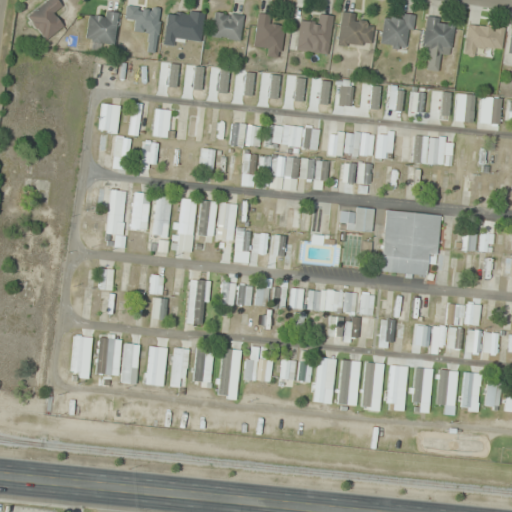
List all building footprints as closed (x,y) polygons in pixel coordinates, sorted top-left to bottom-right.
[(48,39),(63,24),(56,16),(64,7),(56,0),(46,0),(27,19),(48,39)] [(85,40),(114,44),(118,12),(99,10),(98,18),(88,17),(85,40)] [(204,12),(166,10),(164,44),(174,45),(174,38),(202,40),(204,12)] [(239,41),(244,16),(215,10),(210,35),(239,41)] [(372,25),(363,25),(364,14),(340,12),(338,45),(371,47),(372,25)] [(261,55),(280,57),(284,26),(269,24),(270,15),(257,13),(253,44),(263,46),(261,55)] [(413,15),(394,13),(394,20),(383,19),(380,46),(410,49),(413,15)] [(296,52),(330,53),(332,15),(321,14),(320,22),(298,21),(296,52)] [(423,51),(429,51),(428,70),(438,71),(440,52),(452,53),(454,19),(425,17),(423,51)] [(481,46),(501,48),(504,27),(467,23),(464,52),(480,54),(481,46)] [(498,125),(502,98),(482,95),(477,122),(498,125)] [(117,105),(101,103),(98,128),(115,130),(117,105)] [(129,134),(138,135),(141,103),(132,103),(129,134)] [(163,136),(163,110),(153,110),(153,136),(163,136)] [(246,114),(232,112),(228,145),(243,146),(246,114)] [(214,141),(214,121),(205,121),(205,140),(214,141)] [(265,149),(316,152),(318,126),(267,123),(265,149)] [(259,147),(261,126),(248,125),(246,145),(259,147)] [(341,156),(345,132),(331,130),(327,154),(341,156)] [(393,132),(377,131),(376,158),(391,159),(393,132)] [(373,135),(347,132),(344,155),(370,159),(373,135)] [(410,159),(410,134),(396,134),(396,159),(410,159)] [(130,139),(116,137),(114,156),(128,158),(130,139)] [(444,137),(427,137),(427,164),(444,164),(444,137)] [(199,169),(213,170),(215,149),(201,148),(199,169)] [(241,154),(235,153),(231,172),(238,173),(241,154)] [(243,186),(254,186),(254,154),(243,154),(243,186)] [(296,190),(296,179),(312,180),(313,159),(259,155),(257,178),(268,179),(268,188),(296,190)] [(314,188),(326,188),(326,160),(314,160),(314,188)] [(353,162),(342,162),(340,185),(352,185),(353,162)] [(356,185),(370,185),(371,163),(358,162),(356,185)] [(419,196),(420,167),(408,166),(407,195),(419,196)] [(444,192),(452,192),(452,176),(444,176),(444,192)] [(109,235),(124,235),(124,191),(109,191),(109,235)] [(145,231),(151,194),(135,191),(129,228),(145,231)] [(171,196),(156,194),(151,234),(167,236),(171,196)] [(217,202),(202,199),(196,236),(212,238),(217,202)] [(217,240),(232,241),(236,204),(220,202),(217,240)] [(339,228),(371,232),(374,209),(352,207),(351,212),(341,211),(339,228)] [(299,209),(289,209),(289,229),(299,229),(299,209)] [(380,271),(426,275),(427,263),(436,264),(440,214),(386,210),(380,271)] [(491,253),(495,222),(483,220),(478,251),(491,253)] [(250,229),(235,228),(234,263),(249,263),(250,229)] [(340,265),(340,264),(371,265),(372,236),(344,235),(343,244),(335,243),(335,235),(311,234),(311,242),(300,241),(299,262),(340,265)] [(476,255),(466,255),(466,274),(476,274),(476,255)] [(129,265),(116,265),(116,291),(130,290),(129,265)] [(99,289),(111,290),(113,270),(101,268),(99,289)] [(163,275),(149,275),(149,293),(162,294),(163,275)] [(169,293),(178,293),(178,282),(169,282),(169,293)] [(232,283),(220,283),(220,304),(232,304),(232,283)] [(249,306),(253,286),(239,283),(235,303),(249,306)] [(187,319),(200,322),(207,288),(194,285),(187,319)] [(254,305),(269,305),(269,285),(254,285),(254,305)] [(273,307),(286,306),(285,285),(272,286),(273,307)] [(290,308),(302,308),(302,288),(290,288),(290,308)] [(307,310),(320,310),(321,290),(308,289),(307,310)] [(326,289),(324,310),(354,314),(357,293),(326,289)] [(360,315),(373,315),(374,293),(361,293),(360,315)] [(165,319),(166,298),(152,298),(152,318),(165,319)] [(446,323),(462,325),(464,305),(448,303),(446,323)] [(302,331),(304,313),(295,312),(293,330),(302,331)] [(328,338),(341,338),(341,315),(328,315),(328,338)] [(345,340),(358,340),(358,317),(345,317),(345,340)] [(392,347),(393,320),(380,319),(379,347),(392,347)] [(410,323),(401,322),(398,339),(408,340),(410,323)] [(460,356),(461,327),(432,327),(431,353),(445,353),(445,356),(460,356)] [(117,346),(109,346),(108,365),(116,365),(117,346)] [(245,381),(270,381),(270,359),(260,359),(260,347),(245,347),(245,381)] [(298,381),(311,382),(312,361),(299,360),(298,381)] [(389,389),(387,371),(379,372),(381,390),(389,389)]
